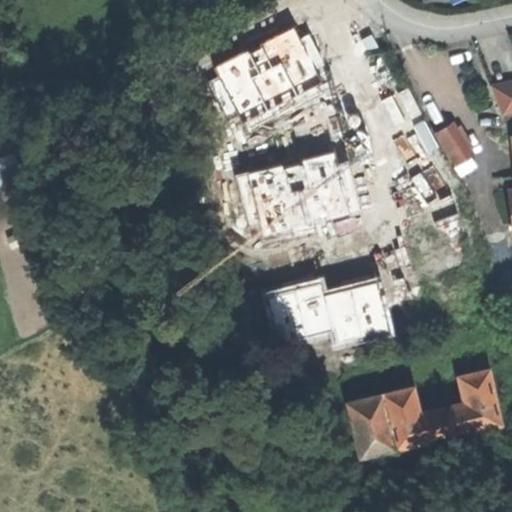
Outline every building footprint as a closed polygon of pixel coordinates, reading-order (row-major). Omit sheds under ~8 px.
[(335,83),(304,25),(206,76),(237,134),(335,83)] [(511,84),(492,89),(505,120),(511,118),(511,84)] [(438,134),(458,166),(471,158),(451,126),(438,134)] [(344,148),(234,174),(251,245),(361,219),(344,148)] [(323,276),(258,293),(273,351),(332,336),(336,353),(394,338),(378,275),(326,288),(323,276)] [(387,394),(400,449),(432,442),(431,438),(471,429),(472,433),(506,424),(492,369),(462,377),(468,402),(444,408),(423,413),(417,386),(387,394)] [(364,458),(400,449),(387,394),(351,402),(364,458)]
